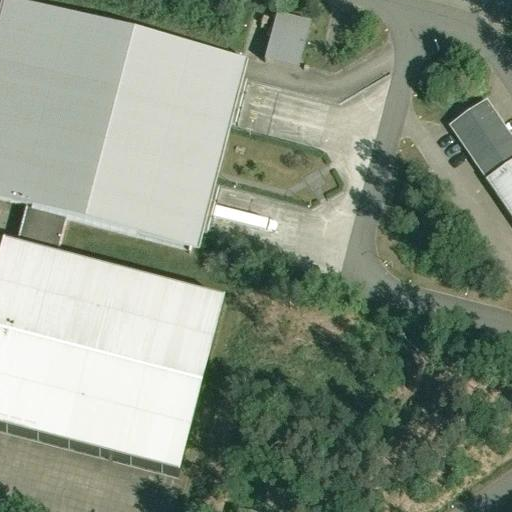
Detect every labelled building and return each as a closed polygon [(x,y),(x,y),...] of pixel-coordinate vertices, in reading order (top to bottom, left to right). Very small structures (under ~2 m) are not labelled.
[(224,148),(219,141),(241,58),(239,57),(238,62),(29,8),(30,3),(29,3),(0,112),(0,201),(26,208),(16,249),(3,245),(0,257),(0,431),(178,478),(224,303),(57,259),(67,219),(189,250),(188,255),(190,255),(211,172),(219,168),(224,148)] [(271,67),(307,69),(311,22),(275,20),(271,67)] [(511,142),(486,105),(451,129),(511,218),(511,142)] [(333,186),(317,191),(322,206),(338,201),(333,186)] [(226,240),(254,248),(265,212),(237,203),(226,240)]
